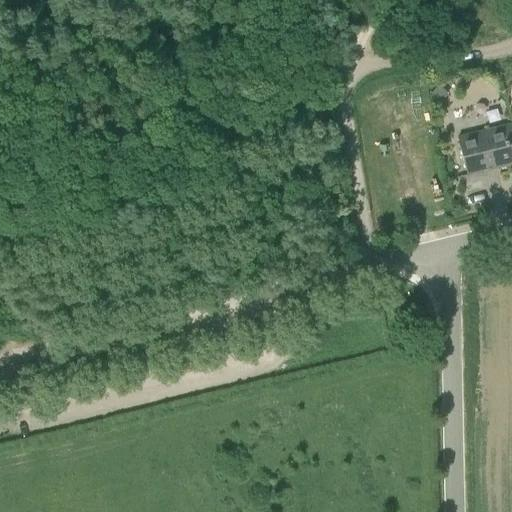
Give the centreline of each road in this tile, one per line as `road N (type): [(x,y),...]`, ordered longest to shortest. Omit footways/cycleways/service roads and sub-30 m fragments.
road 1 (unclassified): [(0,353),(438,253)]
road 2 (unclassified): [(447,511),(438,253)]
